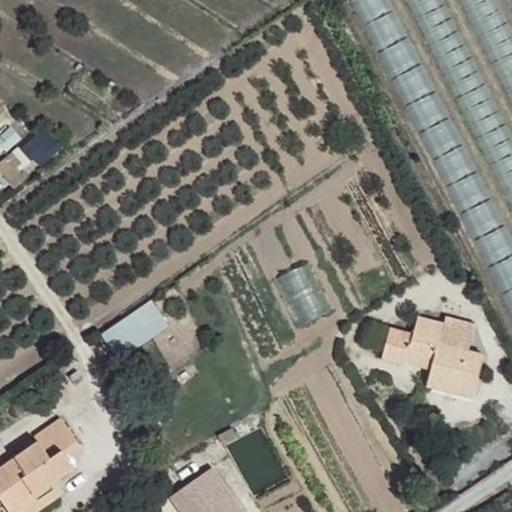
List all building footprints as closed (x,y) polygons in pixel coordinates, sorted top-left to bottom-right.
[(511,132),(453,0),(360,0),(511,339),(511,132)] [(511,24),(500,0),(462,0),(511,103),(511,24)] [(151,302),(99,334),(117,363),(169,331),(151,302)] [(438,343),(443,323),(417,317),(413,333),(389,327),(382,353),(405,360),(430,367),(426,384),(471,397),(483,355),(467,351),(438,343)] [(444,318),(443,323),(438,343),(467,351),(474,325),(444,318)] [(405,360),(382,353),(381,358),(404,363),(405,360)] [(64,451),(80,441),(63,419),(36,437),(39,442),(0,467),(0,497),(10,510),(50,482),(74,467),(67,455),(64,451)] [(223,445),(224,444),(236,438),(231,430),(218,436),(223,445)] [(240,511),(210,468),(170,495),(181,511),(240,511)] [(37,511),(60,497),(50,482),(10,510),(10,511),(37,511)]
